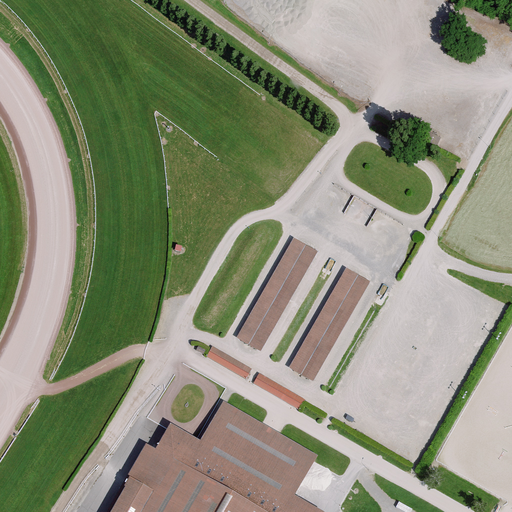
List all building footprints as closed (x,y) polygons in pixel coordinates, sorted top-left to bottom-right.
[(317,254),(294,241),(236,339),(259,353),(317,254)] [(370,284),(347,271),(290,369),(313,383),(370,284)] [(211,345),(206,356),(248,375),(253,364),(211,345)] [(260,370),(254,381),(298,407),(304,396),(260,370)] [(318,458),(226,406),(202,447),(169,428),(120,511),(314,511),(294,500),(318,458)]
